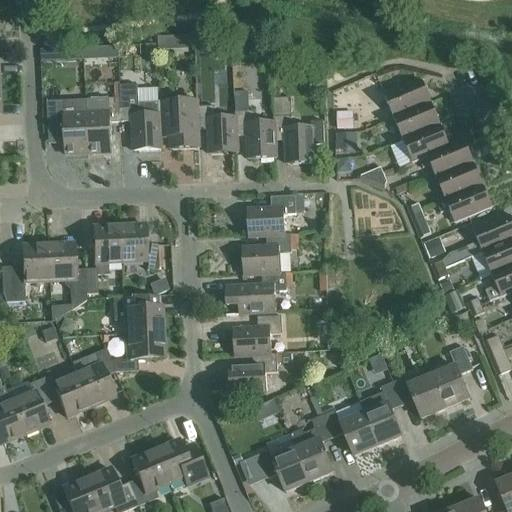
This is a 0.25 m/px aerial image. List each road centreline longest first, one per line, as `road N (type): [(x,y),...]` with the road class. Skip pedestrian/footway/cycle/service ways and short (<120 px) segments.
road 1 (residential): [(169,194),(39,197),(25,0)]
road 2 (residential): [(194,406),(186,221),(169,194)]
road 3 (residential): [(0,481),(194,406)]
road 4 (residential): [(385,499),(511,428)]
